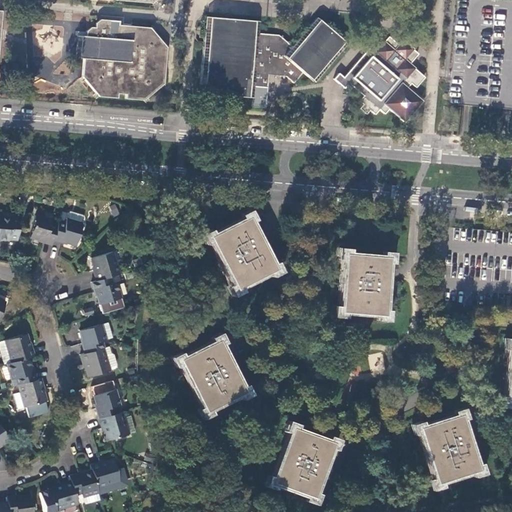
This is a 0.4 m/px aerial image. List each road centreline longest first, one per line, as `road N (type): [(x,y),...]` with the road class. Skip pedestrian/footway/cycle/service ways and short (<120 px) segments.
road 1 (residential): [(313,183),(304,262),(262,337),(263,368),(284,398),(331,416),(385,418),(434,393),(472,336),(511,328)]
road 2 (tertiary): [(0,156),(293,181)]
road 3 (residential): [(0,479),(41,469),(62,447),(70,416),(33,290),(0,271)]
road 4 (tertiary): [(183,136),(0,121)]
road 5 (tertiary): [(362,187),(511,200)]
road 6 (tertiary): [(511,164),(364,151)]
road 7 (residential): [(183,136),(193,1)]
road 8 (residential): [(193,1),(293,9),(323,0)]
